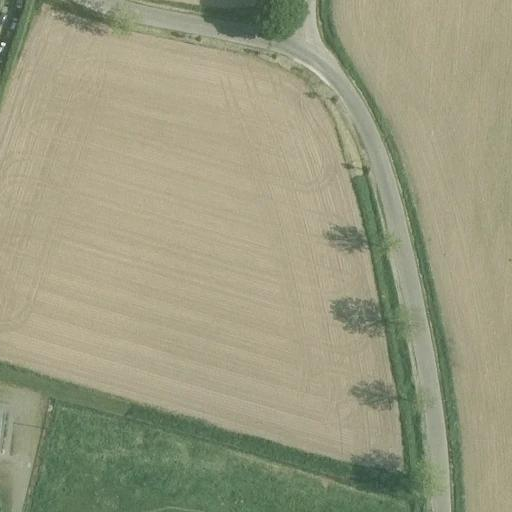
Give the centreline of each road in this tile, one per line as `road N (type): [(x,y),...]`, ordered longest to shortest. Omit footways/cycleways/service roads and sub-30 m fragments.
road 1 (unclassified): [(302,51),(349,90),(384,163),(407,247),(445,511)]
road 2 (track): [(445,503),(0,375)]
road 3 (unclassified): [(302,51),(268,34),(111,12),(88,0)]
